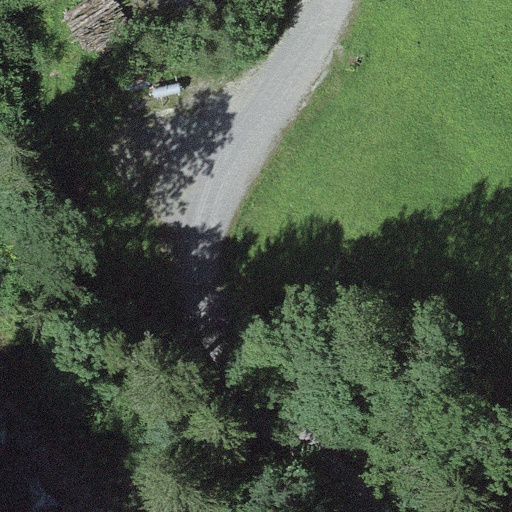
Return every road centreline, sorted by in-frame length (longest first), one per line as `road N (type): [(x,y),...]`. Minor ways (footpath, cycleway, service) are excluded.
road 1 (track): [(374,511),(304,453),(236,373),(195,289),(206,218),(263,121)]
road 2 (track): [(333,0),(263,121)]
